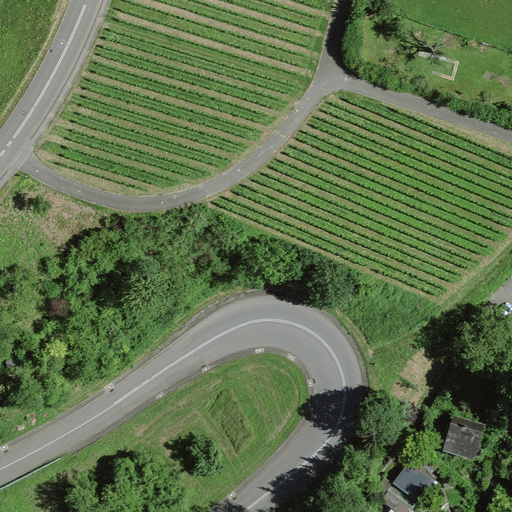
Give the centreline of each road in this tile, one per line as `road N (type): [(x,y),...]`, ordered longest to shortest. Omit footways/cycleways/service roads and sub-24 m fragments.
road 1 (unclassified): [(241,511),(319,441),(336,409),(332,371),(317,343),(261,320),(229,325),(0,462)]
road 2 (track): [(511,281),(480,307),(364,491),(342,511)]
road 3 (unclassified): [(0,149),(65,42),(79,0)]
